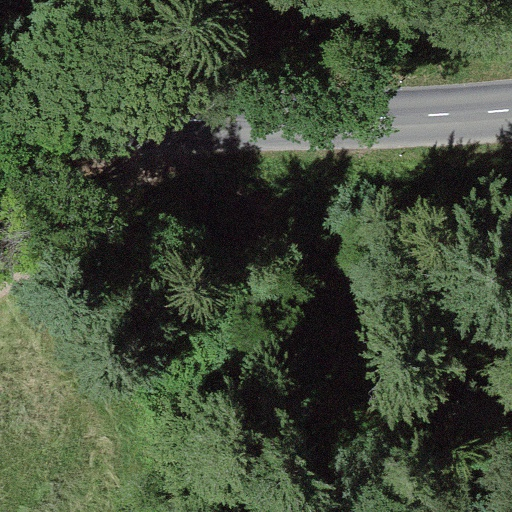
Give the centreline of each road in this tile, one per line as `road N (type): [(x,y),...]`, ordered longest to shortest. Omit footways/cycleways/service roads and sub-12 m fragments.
road 1 (tertiary): [(511,102),(188,127),(0,112)]
road 2 (track): [(188,127),(0,273)]
